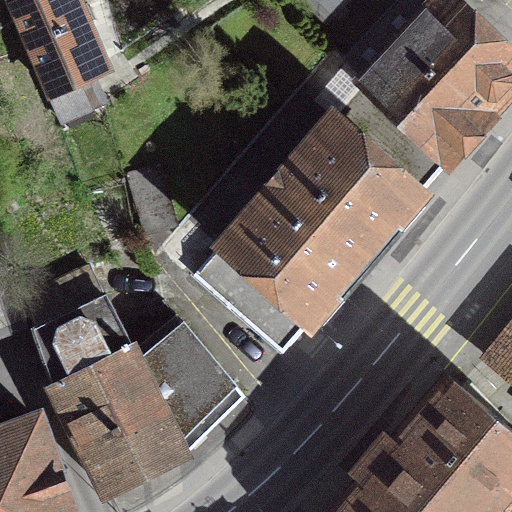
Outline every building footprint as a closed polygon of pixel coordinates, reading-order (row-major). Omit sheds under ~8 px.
[(8,0),(62,120),(92,107),(76,72),(101,61),(75,0),(8,0)] [(304,0),(327,21),(347,0),(304,0)] [(362,79),(447,159),(490,113),(484,108),(511,76),(511,54),(454,0),(397,0),(343,57),(362,79)] [(395,219),(447,159),(362,79),(331,49),(161,244),(282,350),(337,287),(344,294),(403,226),(395,219)] [(144,230),(176,221),(159,163),(127,173),(144,230)] [(2,257),(0,257),(0,327),(25,318),(2,257)] [(91,266),(24,299),(38,328),(54,382),(51,383),(106,491),(185,451),(243,394),(183,322),(138,359),(91,266)] [(511,328),(489,357),(511,375),(511,328)] [(511,511),(511,429),(448,375),(398,433),(379,456),(444,511),(511,511)] [(0,511),(70,511),(36,417),(0,428),(0,511)] [(444,511),(379,456),(333,511),(444,511)]
